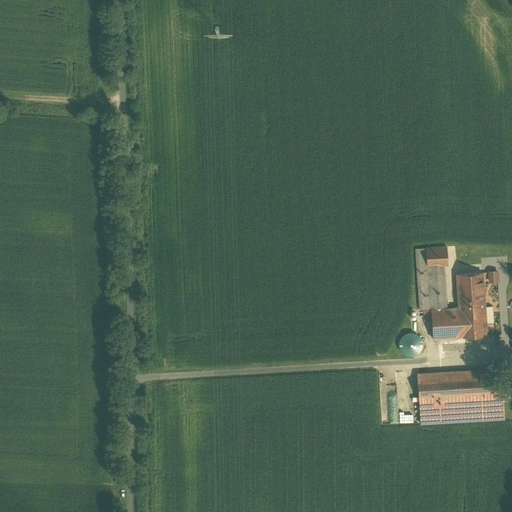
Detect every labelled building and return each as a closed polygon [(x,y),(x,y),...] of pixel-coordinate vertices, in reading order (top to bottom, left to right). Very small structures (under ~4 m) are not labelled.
[(459,307),(446,308),(443,265),(448,265),(447,247),(416,249),(419,310),(431,309),(432,339),(486,335),(484,306),(459,307)] [(459,307),(484,306),(482,272),(457,274),(459,307)] [(497,272),(489,272),(489,282),(498,281),(497,272)] [(399,342),(399,344),(399,346),(399,347),(400,349),(400,351),(402,352),(403,353),(405,355),(406,355),(408,356),(410,356),(412,356),(414,356),(415,355),(417,354),(418,353),(420,352),(421,350),(421,348),(422,347),(422,345),(422,343),(422,341),(421,339),(420,338),(419,336),(418,335),(416,334),(415,333),(413,333),(411,332),(409,332),(407,333),(405,333),(404,334),(402,335),(401,337),(400,338),(399,340),(399,342)] [(501,369),(417,374),(420,423),(504,418),(501,369)]
